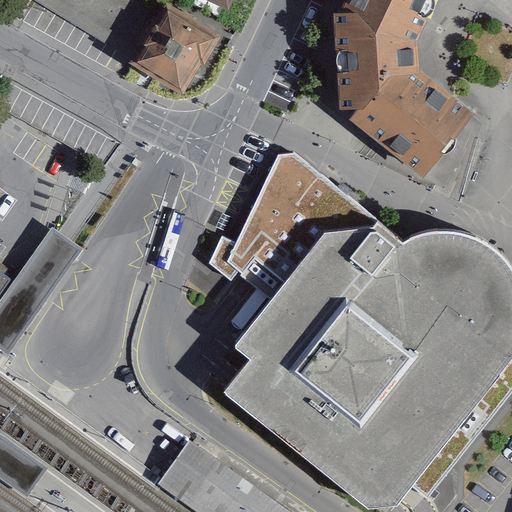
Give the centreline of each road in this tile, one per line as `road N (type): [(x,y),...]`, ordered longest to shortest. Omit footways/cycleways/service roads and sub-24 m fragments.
road 1 (residential): [(215,160),(161,312),(154,370),(165,388),(336,511)]
road 2 (residential): [(0,41),(215,160)]
road 3 (residential): [(239,109),(292,0)]
